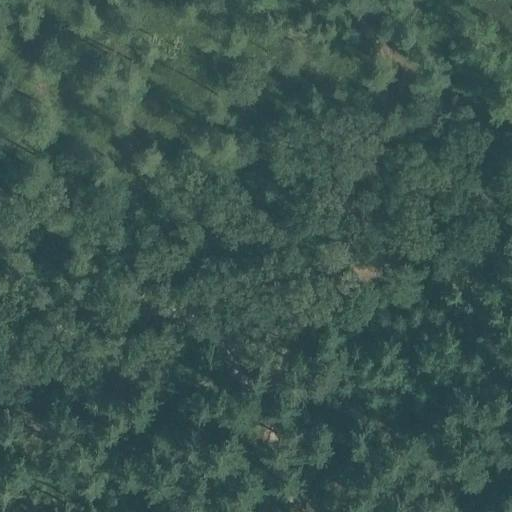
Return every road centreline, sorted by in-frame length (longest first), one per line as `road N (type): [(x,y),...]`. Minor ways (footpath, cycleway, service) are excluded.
road 1 (track): [(0,326),(511,195)]
road 2 (track): [(343,511),(326,393),(358,307),(426,220)]
road 3 (track): [(437,217),(439,95),(396,68),(337,0)]
